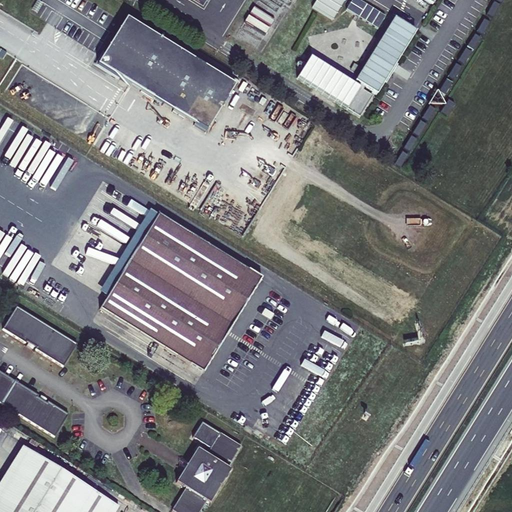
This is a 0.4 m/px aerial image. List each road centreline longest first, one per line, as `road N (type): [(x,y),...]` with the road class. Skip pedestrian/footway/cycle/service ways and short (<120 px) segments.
road 1 (unknown): [(270,279),(101,173),(84,171),(61,184),(46,209)]
road 2 (unknown): [(46,209),(40,275),(84,317),(201,390)]
road 3 (motorway): [(511,315),(390,511)]
road 4 (unknown): [(243,403),(296,391),(314,362),(320,321),(299,298)]
road 5 (motorway): [(431,511),(511,382)]
road 6 (unknown): [(270,279),(201,390)]
